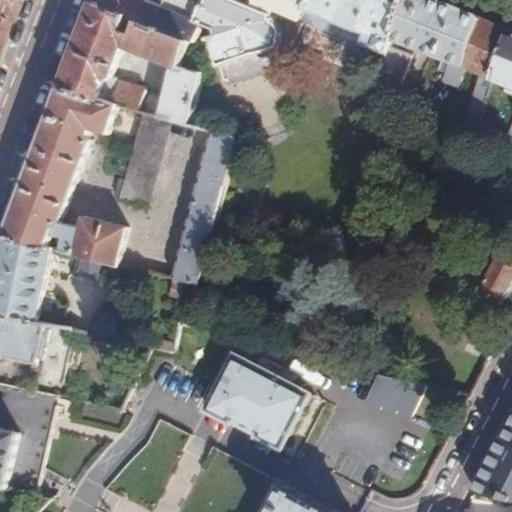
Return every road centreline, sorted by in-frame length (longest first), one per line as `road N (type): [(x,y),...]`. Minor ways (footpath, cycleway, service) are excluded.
road 1 (residential): [(434,511),(511,366)]
road 2 (tertiary): [(0,143),(53,0)]
